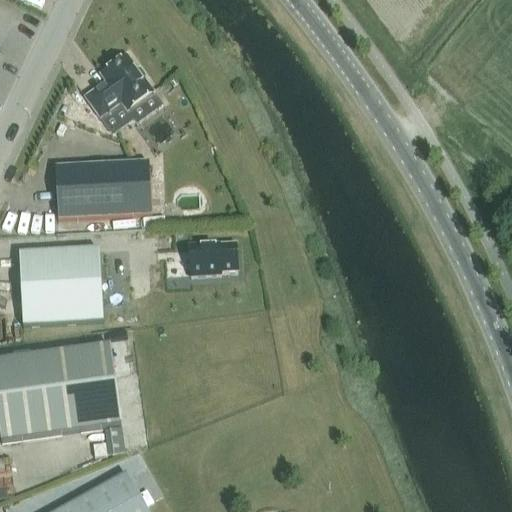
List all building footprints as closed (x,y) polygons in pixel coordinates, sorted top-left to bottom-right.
[(137,72),(128,58),(99,78),(104,86),(83,101),(100,124),(121,109),(127,118),(156,97),(146,83),(147,79),(141,72),(137,72)] [(149,167),(55,173),(59,225),(152,220),(149,167)] [(214,250),(184,258),(192,289),(222,281),(222,279),(238,275),(230,247),(214,252),(214,250)] [(128,253),(104,255),(108,327),(132,325),(128,253)] [(99,255),(19,259),(23,331),(103,327),(99,255)] [(0,442),(1,448),(122,431),(111,349),(0,364),(0,442)] [(125,458),(122,432),(105,434),(108,460),(125,458)] [(106,460),(105,448),(93,450),(94,462),(106,460)] [(144,511),(127,480),(67,511),(144,511)]
